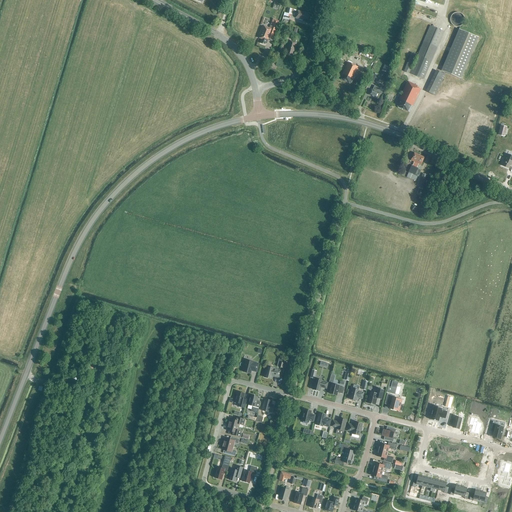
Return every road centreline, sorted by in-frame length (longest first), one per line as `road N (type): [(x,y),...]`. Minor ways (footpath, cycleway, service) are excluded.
road 1 (secondary): [(0,439),(71,257),(102,206),(173,146),(259,116)]
road 2 (residential): [(296,511),(203,480),(232,381),(300,396)]
road 3 (secondary): [(259,116),(364,122),(511,193)]
road 4 (residential): [(497,446),(487,484),(418,467),(427,428)]
road 5 (tertiary): [(255,88),(229,43),(153,0)]
road 6 (unclassified): [(255,88),(300,71),(323,0)]
